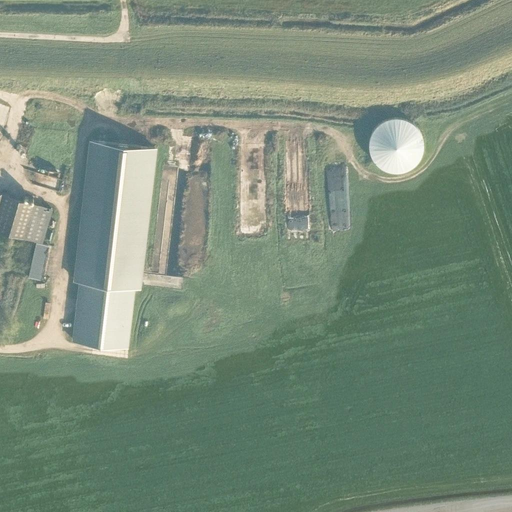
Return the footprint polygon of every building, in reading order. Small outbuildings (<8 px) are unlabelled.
[(383,169),(397,172),(410,169),(420,159),(424,145),(420,131),(410,121),(397,117),(383,121),(373,131),(369,145),(373,159),(383,169)] [(78,266),(76,280),(82,281),(75,341),(126,347),(149,146),(98,141),(83,266),(78,266)] [(34,182),(62,188),(64,178),(66,168),(53,166),(51,174),(25,168),(24,175),(35,177),(34,182)] [(333,222),(353,222),(355,170),(334,169),(333,222)] [(34,184),(32,189),(57,196),(59,190),(34,184)] [(0,230),(42,242),(52,208),(0,192),(0,230)] [(295,274),(313,274),(313,243),(296,243),(295,274)]
